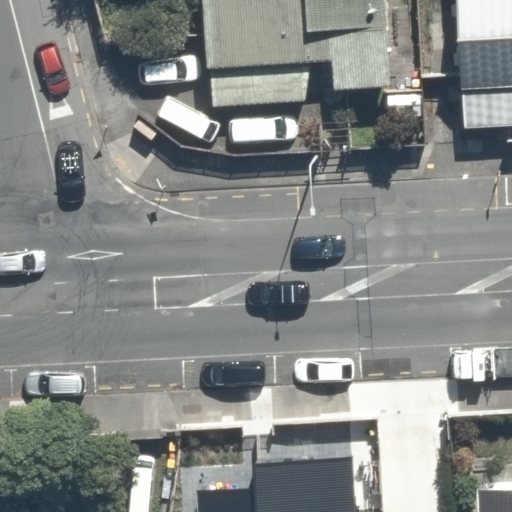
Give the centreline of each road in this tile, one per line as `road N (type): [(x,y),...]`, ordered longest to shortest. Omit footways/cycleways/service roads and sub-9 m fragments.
road 1 (secondary): [(511,272),(76,296)]
road 2 (residential): [(76,296),(5,0)]
